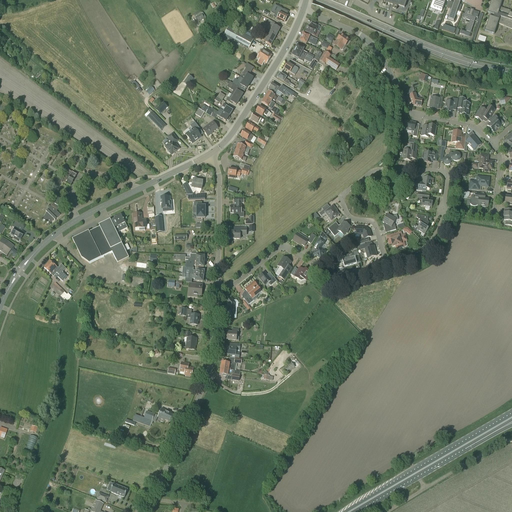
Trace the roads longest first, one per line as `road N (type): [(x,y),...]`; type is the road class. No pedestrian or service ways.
road 1 (residential): [(216,286),(286,247),(335,274),(385,262),(375,225),(352,219),(340,198),(378,169),(441,171),(441,209),(489,215),(501,161),(492,142)]
road 2 (residential): [(492,142),(469,125),(409,113),(369,41),(303,9)]
road 3 (unclassified): [(141,511),(208,376),(216,286)]
road 4 (tertiary): [(18,272),(75,221),(209,154)]
road 5 (primary): [(511,73),(449,57),(314,0)]
road 6 (tertiary): [(209,154),(232,133),(303,9)]
road 7 (unclassified): [(388,511),(511,441)]
road 8 (unclassified): [(216,286),(218,173),(209,154)]
road 9 (primary): [(349,511),(464,445)]
